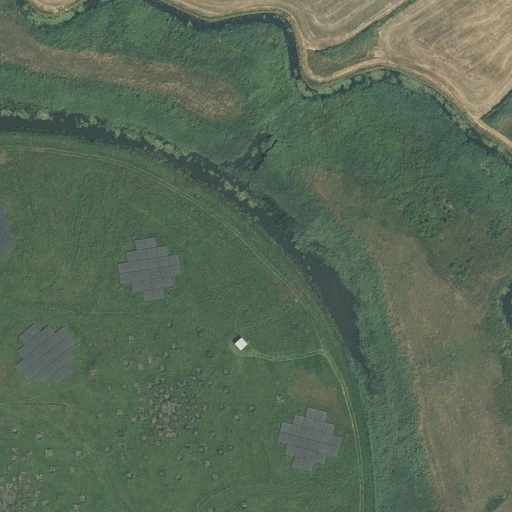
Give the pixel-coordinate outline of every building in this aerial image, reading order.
[(0,249),(6,253),(16,235),(7,230),(12,221),(3,216),(8,207),(0,202),(0,249)] [(127,262),(117,264),(120,284),(130,282),(132,292),(142,291),(144,301),(164,298),(163,288),(173,286),(171,276),(181,274),(178,254),(168,255),(166,245),(156,247),(154,237),(134,240),(136,250),(126,252),(127,262)] [(24,344),(16,351),(23,359),(15,365),(28,381),(36,375),(42,383),(50,376),(57,384),(73,371),(66,363),(74,357),(68,349),(76,342),(63,326),(55,333),(48,325),(40,331),(34,323),(18,336),(24,344)] [(241,337),(234,343),(240,349),(247,343),(241,337)] [(292,424),(282,421),(277,441),(287,444),(284,454),(294,456),(291,466),(311,471),(314,462),(324,464),(327,454),(337,457),(342,437),(332,434),(335,424),(325,422),(327,412),(307,406),(305,416),(295,414),(292,424)]
